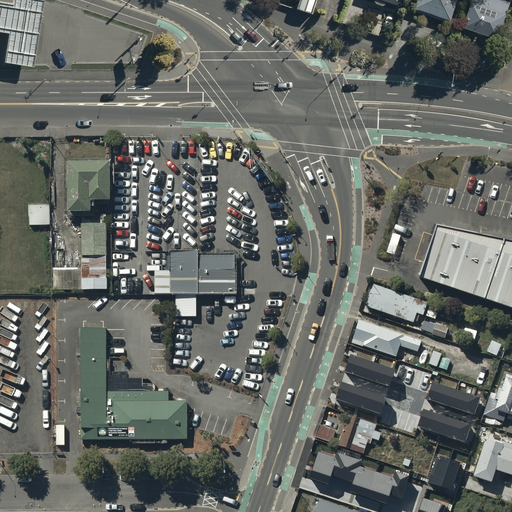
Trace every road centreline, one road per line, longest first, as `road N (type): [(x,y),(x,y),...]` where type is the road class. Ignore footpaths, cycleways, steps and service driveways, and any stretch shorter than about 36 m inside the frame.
road 1 (residential): [(0,491),(182,492),(256,511)]
road 2 (tertiary): [(331,294),(258,511)]
road 3 (primary): [(277,118),(51,104)]
road 4 (primary): [(298,91),(413,94),(506,108)]
road 5 (primary): [(51,104),(111,92),(254,91)]
road 6 (primary): [(511,136),(316,120)]
road 7 (tertiary): [(331,294),(322,208),(277,118)]
road 8 (tertiary): [(316,120),(343,176),(345,265),(331,294)]
road 9 (tertiary): [(254,91),(193,23),(135,0)]
